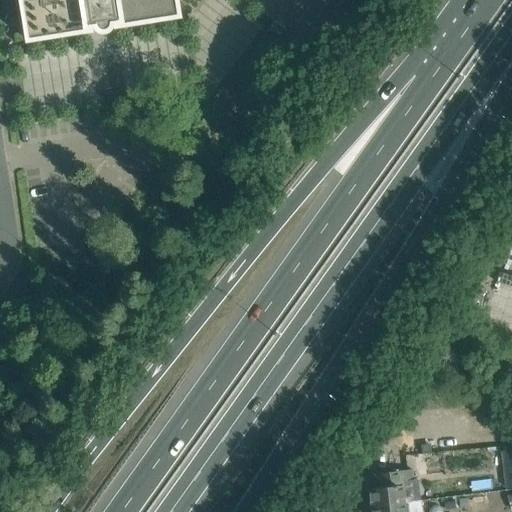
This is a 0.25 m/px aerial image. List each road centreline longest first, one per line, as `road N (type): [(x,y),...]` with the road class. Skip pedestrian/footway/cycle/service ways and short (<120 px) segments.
road 1 (motorway): [(171,511),(505,42)]
road 2 (motorway): [(427,81),(325,164),(49,511)]
road 3 (motorway): [(244,511),(440,197),(505,42)]
road 4 (motorway): [(427,81),(121,511)]
